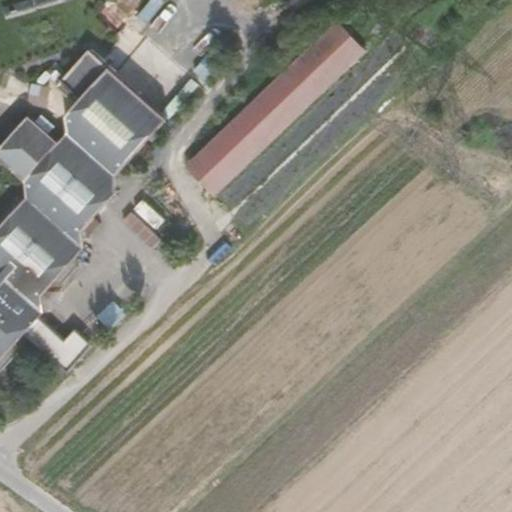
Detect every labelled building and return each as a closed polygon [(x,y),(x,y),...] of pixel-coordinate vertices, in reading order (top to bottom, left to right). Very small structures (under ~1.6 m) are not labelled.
[(341,16),(188,164),(218,195),(372,48),(341,16)] [(395,31),(232,184),(270,209),(423,63),(395,31)] [(0,356),(38,315),(35,294),(45,283),(53,284),(70,265),(68,258),(79,246),(77,231),(111,193),(112,177),(162,121),(150,110),(104,69),(61,117),(62,130),(52,142),(22,115),(0,140),(0,164),(19,180),(20,197),(12,198),(0,211),(0,356)] [(244,234),(270,209),(232,184),(215,201),(244,234)] [(146,198),(126,219),(149,240),(169,219),(146,198)] [(94,343),(78,328),(67,339),(43,316),(28,331),(69,370),(94,343)]
